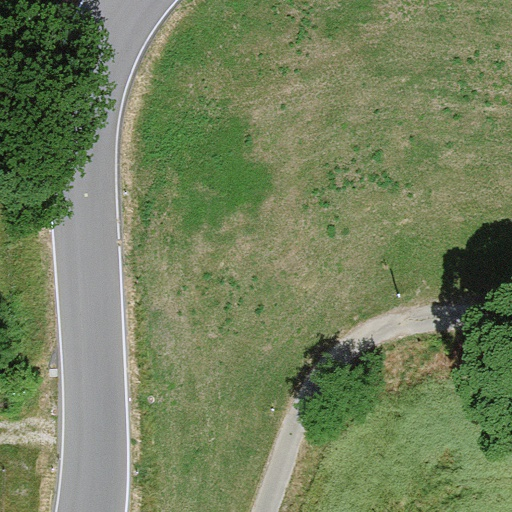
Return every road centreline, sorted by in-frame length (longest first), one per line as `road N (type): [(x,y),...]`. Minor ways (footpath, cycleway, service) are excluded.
road 1 (tertiary): [(124,0),(81,70),(79,511)]
road 2 (track): [(511,328),(417,315),(347,341),(287,434),(256,511)]
